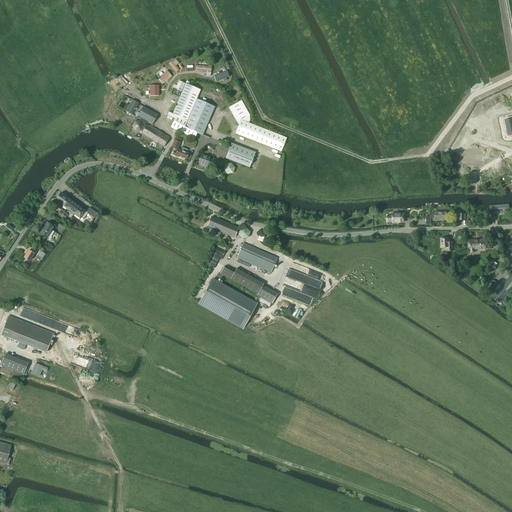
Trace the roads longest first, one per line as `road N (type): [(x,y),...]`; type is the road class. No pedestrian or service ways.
road 1 (tertiary): [(0,267),(52,190),(69,173),(99,164),(255,226),(324,235),(511,227)]
road 2 (track): [(511,150),(471,140),(447,152),(370,162),(263,118),(205,0)]
